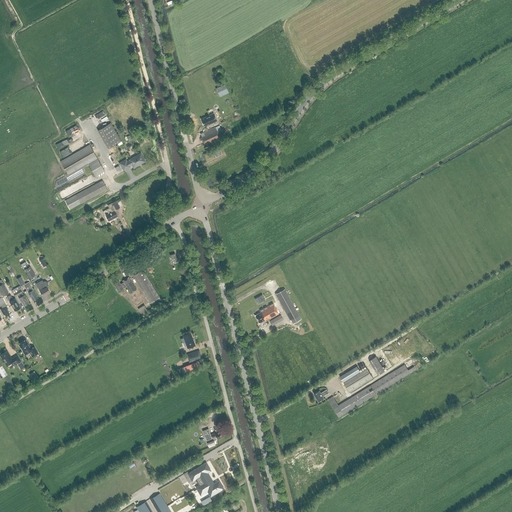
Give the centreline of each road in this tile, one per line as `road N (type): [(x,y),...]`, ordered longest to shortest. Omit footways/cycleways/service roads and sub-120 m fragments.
road 1 (tertiary): [(202,205),(262,164),(318,84),(462,0)]
road 2 (tertiary): [(277,511),(202,205)]
road 3 (unclassified): [(172,222),(183,238),(256,511)]
road 4 (tertiary): [(202,205),(149,0)]
road 5 (tertiary): [(0,336),(172,222)]
road 6 (track): [(167,167),(127,0)]
